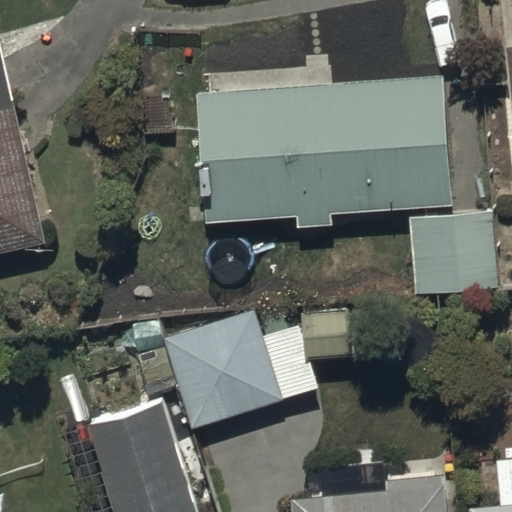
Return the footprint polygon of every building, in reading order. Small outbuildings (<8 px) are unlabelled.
[(0,245),(46,235),(0,39),(0,245)] [(443,71),(203,84),(210,213),(297,209),(297,222),(336,220),(335,204),(450,198),(443,71)] [(499,209),(413,214),(418,293),(504,288),(499,209)] [(181,381),(194,425),(321,385),(312,354),(353,353),(351,305),(306,307),(306,320),(290,323),(284,305),(261,312),(258,303),(164,333),(168,343),(138,352),(150,391),(181,381)] [(202,511),(168,398),(93,421),(120,511),(202,511)] [(498,500),(472,502),(472,511),(511,511),(511,451),(494,452),(498,500)] [(451,511),(448,470),(387,476),(385,457),(301,465),(304,496),(299,496),(300,511),(451,511)]
